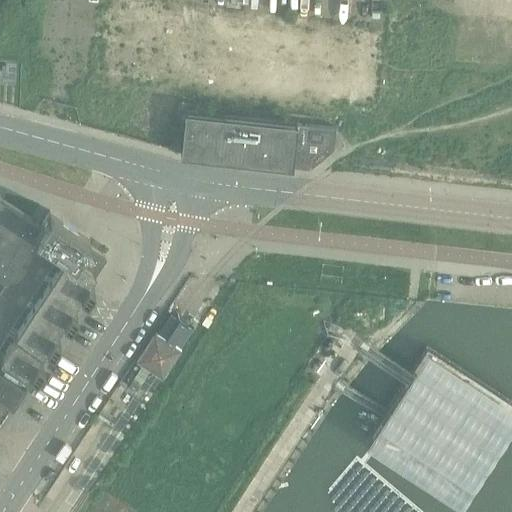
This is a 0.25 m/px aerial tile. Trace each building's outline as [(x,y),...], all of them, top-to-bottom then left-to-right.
[(183,112),(180,154),(311,169),(334,150),(336,129),(183,112)] [(0,198),(0,277),(5,281),(0,288),(0,360),(1,361),(2,359),(27,376),(30,370),(36,374),(43,362),(38,359),(47,345),(52,348),(60,337),(55,333),(64,318),(69,322),(77,310),(72,307),(81,292),(86,296),(94,284),(89,281),(94,273),(95,273),(105,257),(86,244),(90,238),(75,228),(50,211),(41,225),(0,198)] [(128,385),(138,391),(150,372),(163,380),(195,329),(167,312),(137,363),(141,365),(128,385)] [(511,428),(511,403),(428,349),(408,379),(384,416),(366,443),(462,506),(511,428)] [(0,402),(12,410),(24,391),(0,375),(0,402)]
